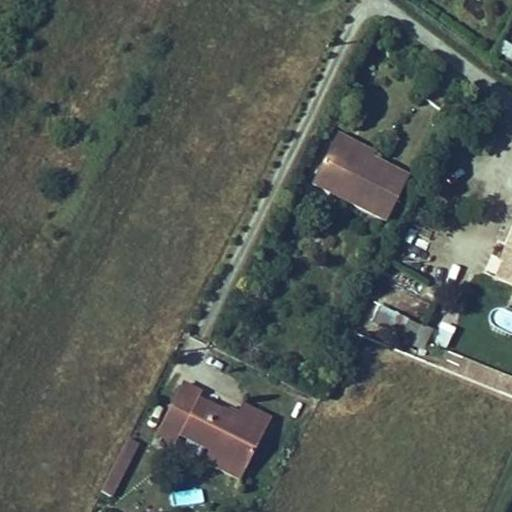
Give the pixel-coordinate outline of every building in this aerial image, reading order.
[(511,60),(511,45),(500,43),(497,56),(511,60)] [(351,140),(345,152),(419,190),(421,183),(384,166),(388,158),(351,140)] [(419,190),(345,152),(326,189),(399,226),(419,190)] [(417,296),(425,282),(392,262),(384,275),(417,296)] [(375,309),(367,331),(425,349),(432,326),(375,309)] [(446,350),(452,332),(438,327),(432,345),(446,350)] [(167,441),(186,451),(189,443),(256,475),(282,423),(253,410),(245,424),(209,407),(214,398),(192,389),(167,441)] [(130,441),(100,491),(109,496),(140,447),(130,441)]
